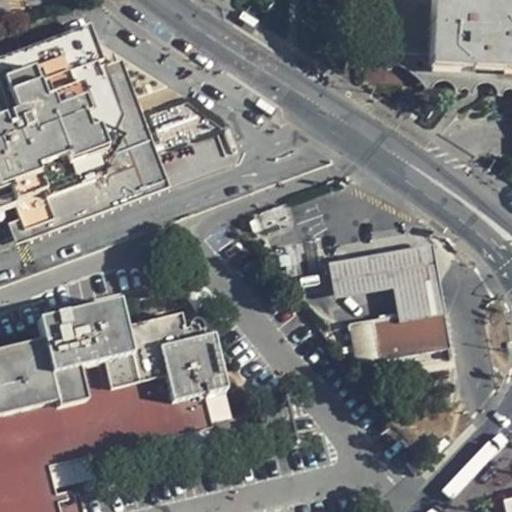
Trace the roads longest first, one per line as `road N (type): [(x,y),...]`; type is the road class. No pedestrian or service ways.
road 1 (tertiary): [(156,0),(450,192),(511,246)]
road 2 (residential): [(424,511),(511,416)]
